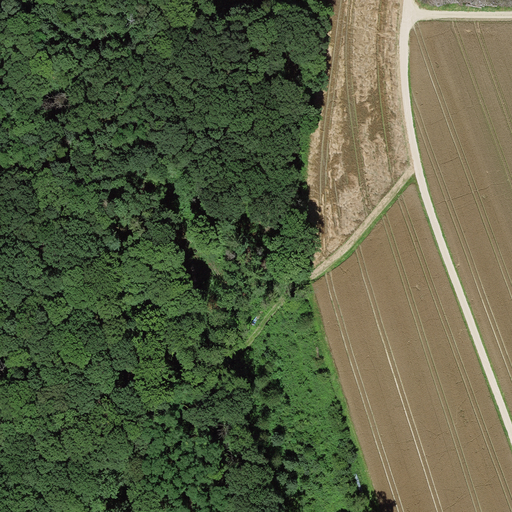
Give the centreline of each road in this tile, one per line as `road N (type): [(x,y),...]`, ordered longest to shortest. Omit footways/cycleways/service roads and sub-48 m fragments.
road 1 (track): [(185,412),(167,415),(138,401),(119,320),(103,178),(109,139),(138,68),(167,28),(167,0)]
road 2 (track): [(511,431),(424,192),(402,59),(407,11)]
road 3 (track): [(230,511),(215,453),(215,412),(239,352),(285,293),(342,257),(419,168)]
road 4 (track): [(239,352),(109,511)]
road 5 (track): [(167,28),(316,16)]
